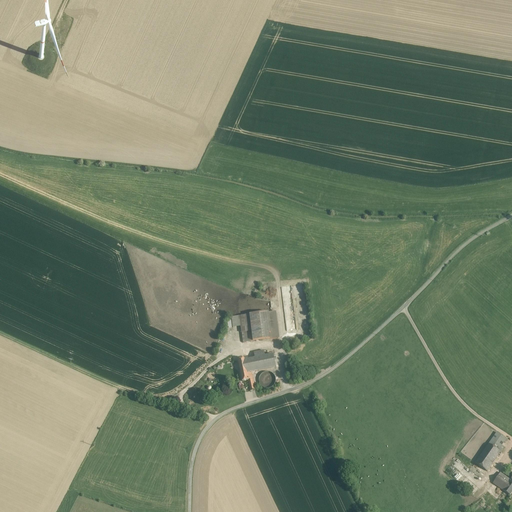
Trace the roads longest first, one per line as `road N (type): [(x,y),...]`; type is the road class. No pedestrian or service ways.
road 1 (unclassified): [(190,511),(194,454),(216,418),(314,380),(403,306)]
road 2 (track): [(403,306),(450,385),(511,438)]
road 3 (unclassified): [(511,216),(459,249),(403,306)]
